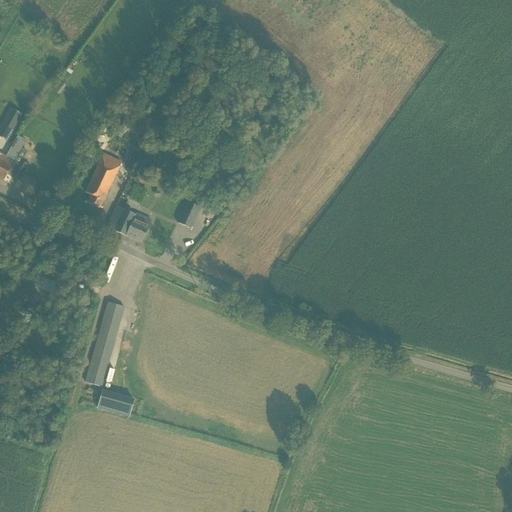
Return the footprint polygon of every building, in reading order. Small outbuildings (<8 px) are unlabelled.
[(0,95),(0,120),(2,121),(10,99),(0,95)] [(11,110),(3,123),(14,129),(21,116),(11,110)] [(120,126),(132,133),(138,122),(127,115),(120,126)] [(119,126),(112,138),(113,139),(115,140),(125,146),(128,141),(130,137),(132,134),(132,133),(120,126),(119,126)] [(5,156),(0,165),(0,179),(3,181),(8,172),(20,179),(27,166),(20,162),(19,165),(14,162),(16,158),(25,141),(17,137),(11,148),(10,147),(5,156)] [(99,209),(121,162),(114,159),(103,154),(84,193),(91,196),(87,204),(99,209)] [(187,203),(177,223),(190,229),(200,209),(187,203)] [(115,208),(110,218),(106,228),(125,236),(134,216),(115,208)] [(134,216),(125,236),(141,244),(151,220),(135,213),(134,216)] [(113,261),(105,291),(122,295),(130,266),(113,261)] [(45,282),(44,286),(42,289),(54,293),(56,290),(57,286),(45,282)] [(108,303),(83,387),(100,391),(124,308),(108,303)]
